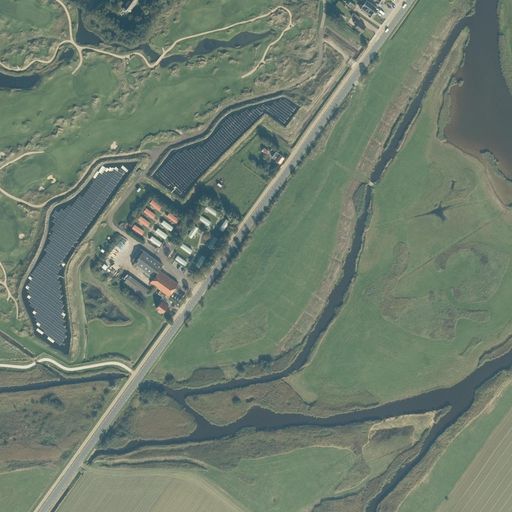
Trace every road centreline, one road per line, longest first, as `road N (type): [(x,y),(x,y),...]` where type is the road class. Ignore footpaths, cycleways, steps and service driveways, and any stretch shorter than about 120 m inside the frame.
road 1 (tertiary): [(42,511),(409,0)]
road 2 (track): [(323,0),(318,35),(305,45),(290,82),(224,106),(200,132),(155,147),(108,217),(122,232)]
